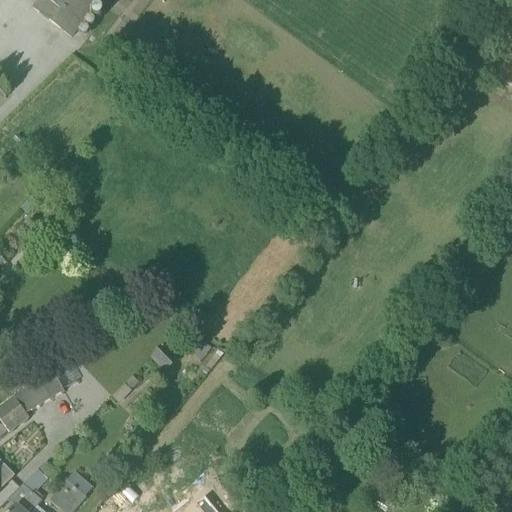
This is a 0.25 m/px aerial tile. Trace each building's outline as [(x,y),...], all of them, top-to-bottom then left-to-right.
[(101,0),(38,0),(32,9),(72,39),(101,0)] [(201,360),(212,349),(198,339),(188,350),(201,360)] [(151,359),(166,376),(181,362),(165,345),(151,359)] [(11,396),(13,398),(26,416),(65,393),(52,372),(11,396)] [(29,419),(26,416),(13,398),(0,408),(0,423),(8,435),(29,419)] [(53,477),(44,467),(23,487),(9,502),(17,509),(14,511),(41,511),(38,508),(43,503),(34,496),(48,482),(53,477)] [(0,492),(15,478),(6,468),(0,471),(0,492)] [(45,501),(57,511),(76,511),(86,501),(85,500),(93,491),(75,474),(54,497),(51,494),(45,501)] [(214,511),(205,499),(195,507),(199,511),(214,511)]
